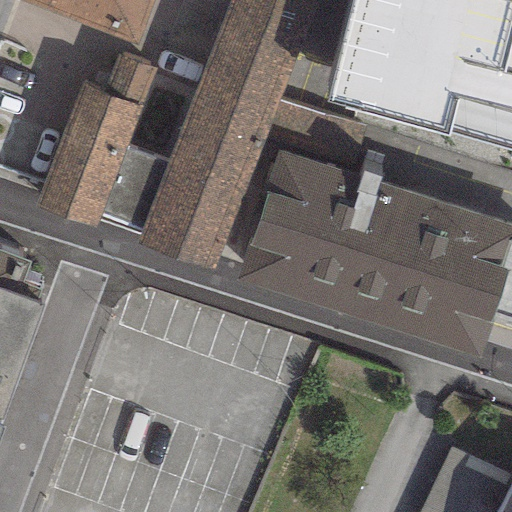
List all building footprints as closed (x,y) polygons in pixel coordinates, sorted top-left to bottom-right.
[(8,0),(133,45),(150,0),(8,0)] [(211,270),(315,0),(228,0),(164,162),(136,235),(133,242),(211,270)] [(511,0),(352,0),(327,100),(443,139),(446,129),(511,149),(511,0)] [(152,71),(115,56),(101,93),(78,85),(31,208),(92,231),(96,220),(136,235),(164,162),(123,147),(152,71)] [(479,359),(491,318),(511,324),(511,228),(377,185),(379,178),(359,171),(358,177),(276,151),(234,281),(479,359)] [(0,290),(34,302),(38,290),(21,284),(28,263),(0,252),(0,290)] [(0,418),(41,305),(34,302),(0,290),(0,418)] [(511,511),(511,475),(494,511),(511,511)]
